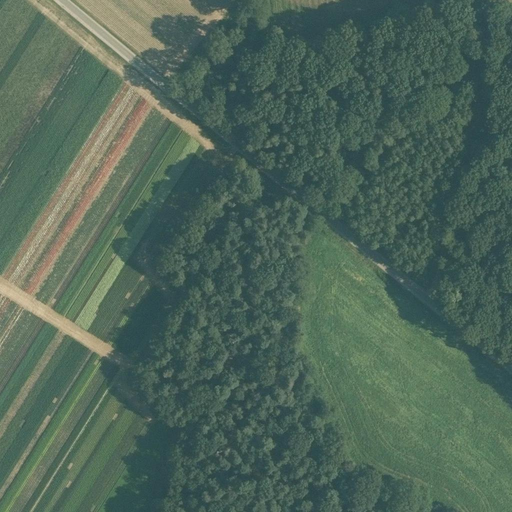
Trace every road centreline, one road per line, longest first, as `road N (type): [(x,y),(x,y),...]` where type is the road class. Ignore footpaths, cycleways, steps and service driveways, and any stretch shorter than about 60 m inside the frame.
road 1 (unclassified): [(511,372),(63,0)]
road 2 (track): [(488,0),(490,73),(433,305)]
